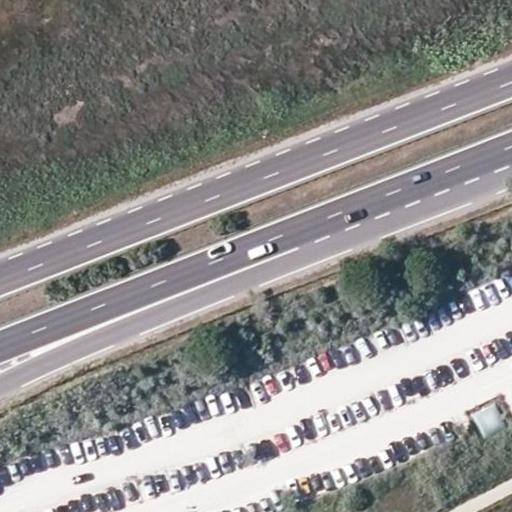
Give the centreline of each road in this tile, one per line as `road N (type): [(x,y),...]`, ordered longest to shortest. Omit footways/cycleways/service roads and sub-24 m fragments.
road 1 (trunk): [(0,385),(226,285),(511,175)]
road 2 (trunk): [(511,81),(0,280)]
road 3 (trunk): [(0,346),(511,147)]
